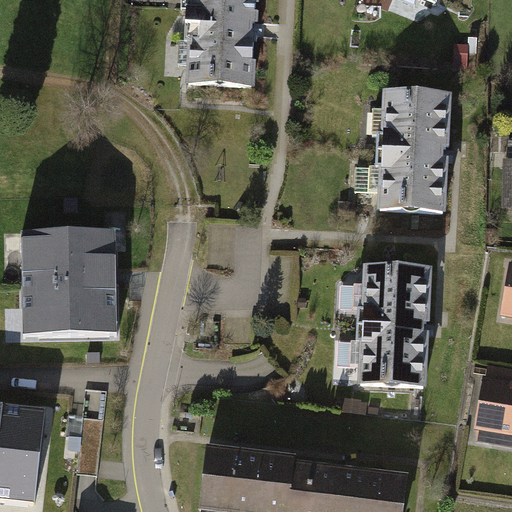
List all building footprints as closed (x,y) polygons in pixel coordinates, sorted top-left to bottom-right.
[(262,0),(192,0),(192,14),(186,14),(184,51),(190,51),(188,90),(258,93),(260,32),(262,0)] [(384,0),(399,6),(402,1),(442,17),(449,0),(384,0)] [(468,46),(455,46),(454,71),(467,71),(468,46)] [(458,103),(388,100),(386,145),(380,145),(378,178),(384,178),(382,218),(452,222),(455,163),(458,103)] [(511,160),(503,160),(501,208),(511,208),(511,160)] [(77,198),(65,199),(66,212),(78,211),(77,198)] [(338,202),(337,215),(355,216),(355,203),(338,202)] [(117,277),(115,229),(23,231),(26,333),(118,331),(117,277)] [(511,263),(510,263),(501,316),(511,317),(511,263)] [(438,279),(368,276),(366,318),(360,318),(358,349),(365,350),(363,396),(433,399),(435,337),(438,279)] [(100,352),(88,353),(88,363),(100,363),(100,352)] [(511,370),(488,366),(486,378),(511,382),(511,370)] [(511,382),(486,378),(482,377),(473,431),(477,432),(511,437),(511,382)] [(343,402),(343,415),(368,416),(368,403),(343,402)] [(46,409),(0,403),(0,496),(35,500),(46,409)] [(104,421),(84,419),(79,475),(88,475),(98,476),(104,421)] [(511,437),(477,432),(475,442),(511,448),(511,437)] [(204,511),(296,511),(301,473),(302,464),(211,453),(204,511)] [(416,511),(419,487),(301,473),(296,511),(416,511)]
